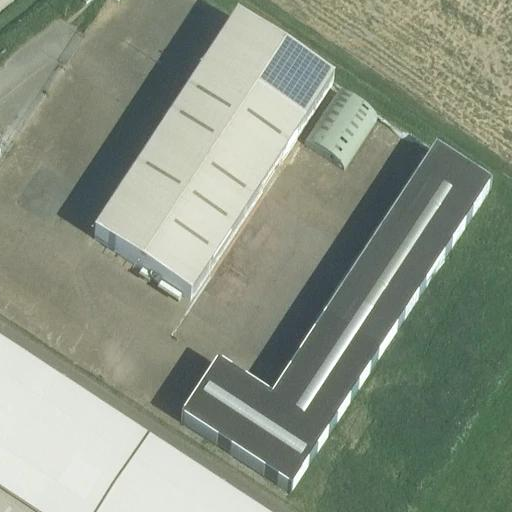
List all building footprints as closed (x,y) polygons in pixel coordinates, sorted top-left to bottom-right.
[(332,86),(236,23),(93,239),(190,302),(332,86)] [(337,91),(309,147),(352,168),(379,112),(337,91)] [(377,146),(370,165),(387,172),(394,153),(377,146)] [(270,402),(216,367),(180,424),(290,495),(490,190),(434,154),(270,402)] [(0,511),(248,511),(0,350),(0,511)]
